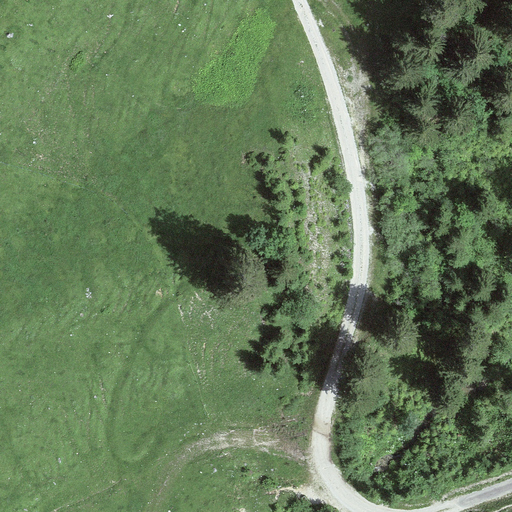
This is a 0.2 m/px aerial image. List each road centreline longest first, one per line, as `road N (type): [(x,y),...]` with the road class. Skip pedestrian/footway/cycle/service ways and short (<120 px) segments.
road 1 (track): [(300,0),(351,152),(362,232),(357,303),(323,415),(321,461),(338,492),(370,511)]
road 2 (track): [(324,0),(357,49),(357,192)]
